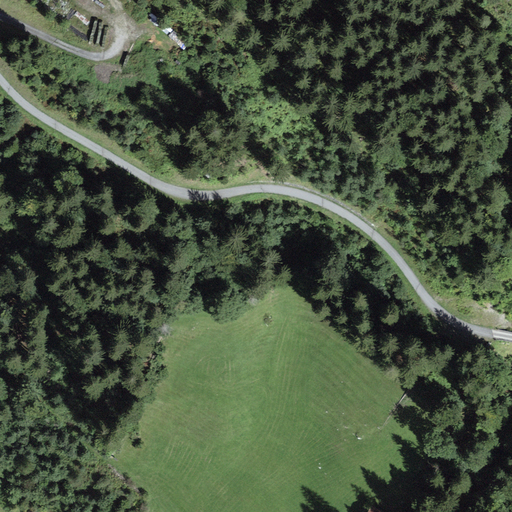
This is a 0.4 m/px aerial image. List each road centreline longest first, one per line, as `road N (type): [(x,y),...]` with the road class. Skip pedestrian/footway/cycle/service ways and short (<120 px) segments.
road 1 (track): [(0,79),(29,108),(154,182),(207,195),(278,189),(347,213),(393,252),(447,317),(511,339)]
road 2 (track): [(0,17),(88,55),(105,54),(122,34),(113,0)]
